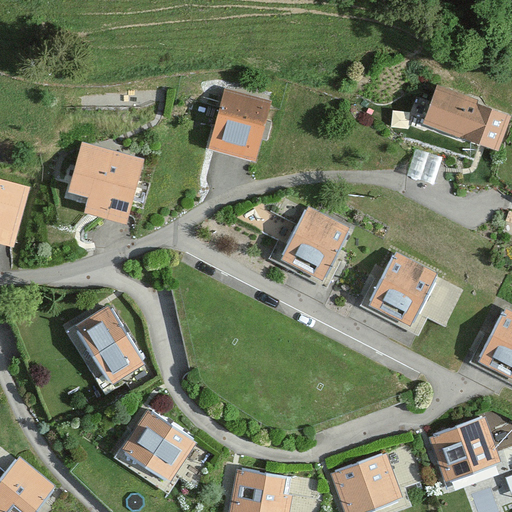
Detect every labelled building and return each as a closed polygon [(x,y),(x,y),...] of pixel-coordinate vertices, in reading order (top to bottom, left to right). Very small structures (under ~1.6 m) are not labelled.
[(427,83),(413,123),(489,150),(501,117),(468,106),(471,99),(427,83)] [(226,89),(209,147),(253,160),(270,100),(226,89)] [(89,196),(85,210),(128,222),(146,160),(82,142),(68,190),(89,196)] [(30,189),(0,180),(0,243),(14,247),(30,189)] [(299,208),(273,259),(316,281),(342,229),(299,208)] [(386,253),(360,305),(403,327),(429,275),(386,253)] [(511,316),(495,308),(469,360),(511,381),(511,316)] [(103,310),(67,334),(104,388),(139,365),(103,310)] [(139,410),(111,452),(159,486),(186,444),(139,410)] [(421,437),(436,480),(493,461),(478,417),(421,437)] [(322,473),(334,511),(351,511),(394,498),(379,454),(322,473)] [(11,458),(0,470),(0,511),(28,511),(48,489),(11,458)] [(227,469),(217,511),(280,511),(283,498),(272,496),(276,478),(227,469)]
